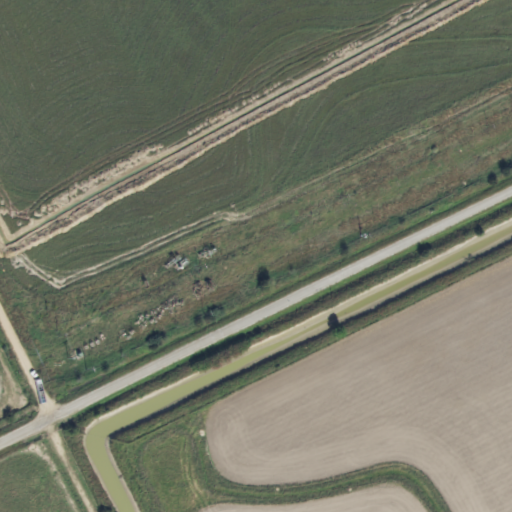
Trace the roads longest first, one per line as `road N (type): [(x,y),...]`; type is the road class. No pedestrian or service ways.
road 1 (residential): [(45,421),(511,196)]
road 2 (residential): [(0,327),(92,511)]
